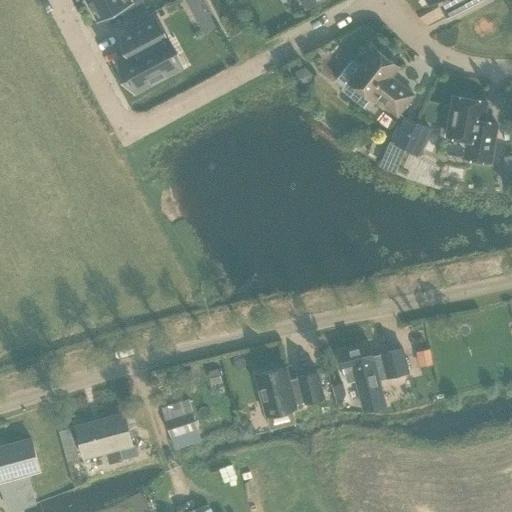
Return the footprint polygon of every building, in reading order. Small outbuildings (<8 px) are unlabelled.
[(85,0),(97,22),(120,9),(126,21),(147,10),(142,0),(85,0)] [(202,0),(185,0),(192,12),(205,5),(202,0)] [(427,0),(429,3),(434,0),(458,0),(464,9),(481,0),(427,0)] [(162,42),(153,24),(119,42),(128,59),(115,66),(131,96),(181,70),(165,40),(162,42)] [(366,107),(375,96),(398,115),(414,94),(391,76),(398,67),(375,48),(360,66),(352,60),(337,80),(345,86),(342,89),(366,107)] [(468,158),(491,162),(497,123),(486,121),(484,119),(487,101),(454,96),(447,135),(461,137),(461,142),(463,145),(470,146),(468,158)] [(388,376),(403,372),(409,371),(403,348),(382,353),(382,355),(374,357),(370,344),(339,352),(347,382),(357,380),(361,395),(382,390),(376,367),(385,365),(388,376)] [(429,350),(418,352),(419,360),(430,358),(429,350)] [(287,367),(267,372),(256,375),(268,416),(299,408),(298,403),(306,401),(306,402),(326,396),(318,371),(299,376),(299,378),(291,380),(287,367)] [(198,427),(192,410),(164,419),(170,436),(198,427)] [(132,444),(124,413),(76,426),(84,456),(106,451),(109,463),(122,460),(119,447),(132,444)] [(32,438),(0,446),(0,488),(9,511),(14,511),(23,509),(37,503),(30,474),(41,471),(32,438)]
